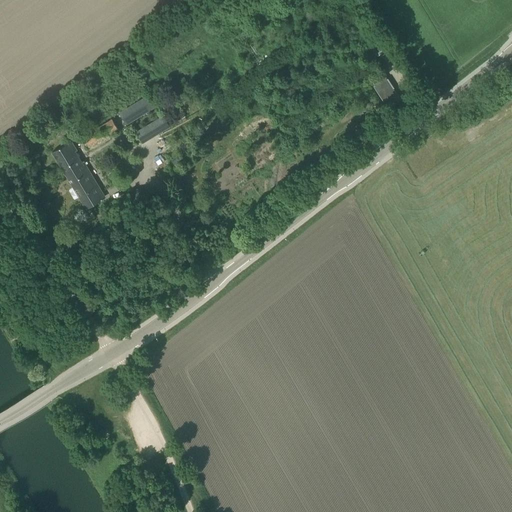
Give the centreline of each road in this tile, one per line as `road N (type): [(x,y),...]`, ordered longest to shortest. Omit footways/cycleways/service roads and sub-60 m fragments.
road 1 (unclassified): [(112,353),(511,51)]
road 2 (track): [(0,172),(108,347)]
road 3 (track): [(116,361),(192,511)]
road 4 (unclassified): [(0,420),(112,353)]
